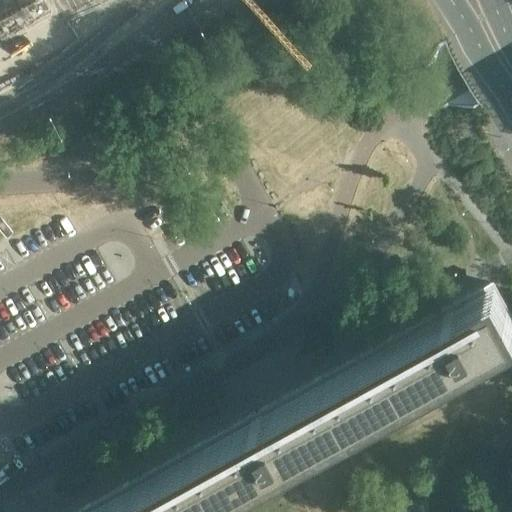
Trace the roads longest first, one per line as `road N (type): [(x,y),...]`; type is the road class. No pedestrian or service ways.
road 1 (tertiary): [(0,129),(223,0)]
road 2 (tertiary): [(125,0),(0,65)]
